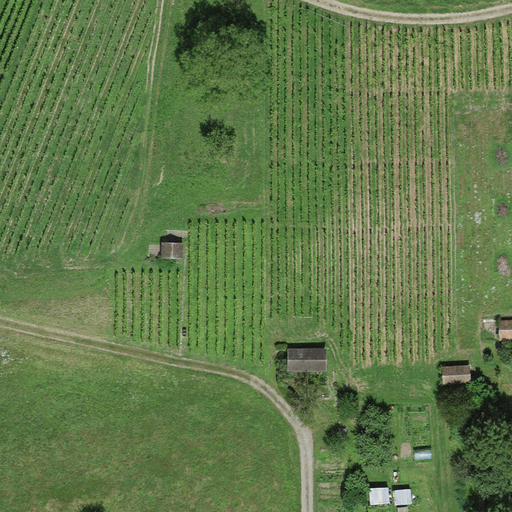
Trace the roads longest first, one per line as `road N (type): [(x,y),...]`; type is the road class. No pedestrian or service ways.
road 1 (track): [(306,511),(305,442),(277,395),(220,368),(0,320)]
road 2 (track): [(511,7),(401,17),(318,0)]
